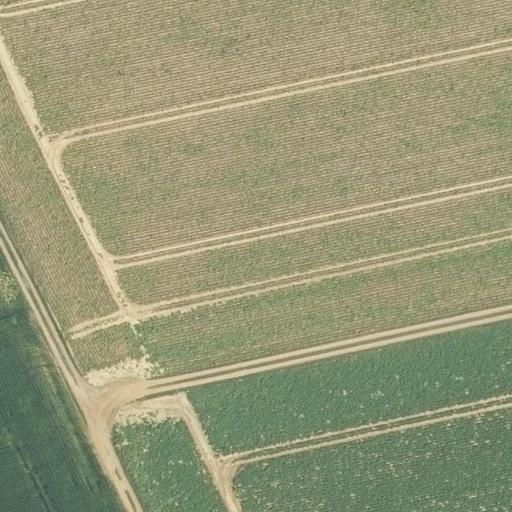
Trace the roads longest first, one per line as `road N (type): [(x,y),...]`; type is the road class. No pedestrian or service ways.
road 1 (track): [(82,406),(511,313)]
road 2 (track): [(133,511),(0,237)]
